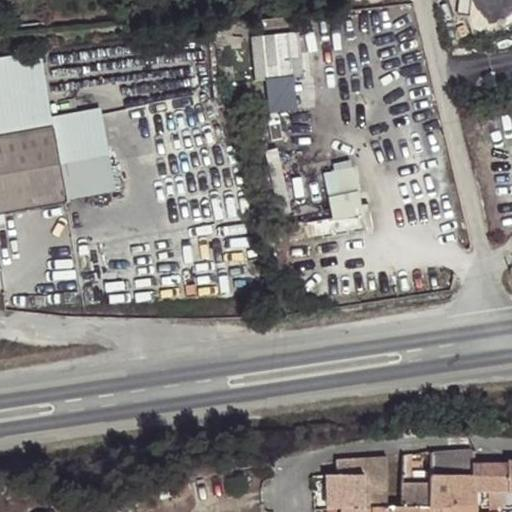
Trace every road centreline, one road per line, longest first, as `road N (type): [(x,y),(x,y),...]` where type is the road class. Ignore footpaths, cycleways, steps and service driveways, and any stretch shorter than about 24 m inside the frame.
road 1 (unclassified): [(496,344),(420,0)]
road 2 (secondary): [(496,344),(183,387)]
road 3 (residential): [(511,438),(351,445),(291,461),(294,511)]
road 4 (secondary): [(0,423),(183,387)]
road 5 (secondary): [(183,387),(0,409)]
road 6 (unknown): [(465,207),(410,245),(349,245)]
